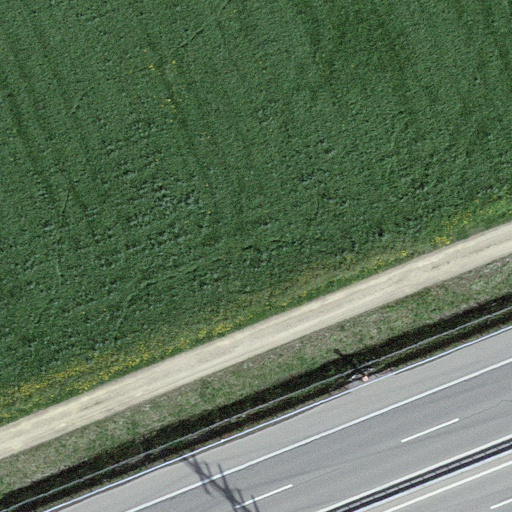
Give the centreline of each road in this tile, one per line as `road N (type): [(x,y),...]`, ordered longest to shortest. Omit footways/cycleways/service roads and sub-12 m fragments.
road 1 (track): [(511,261),(0,469)]
road 2 (motorway): [(511,400),(229,511)]
